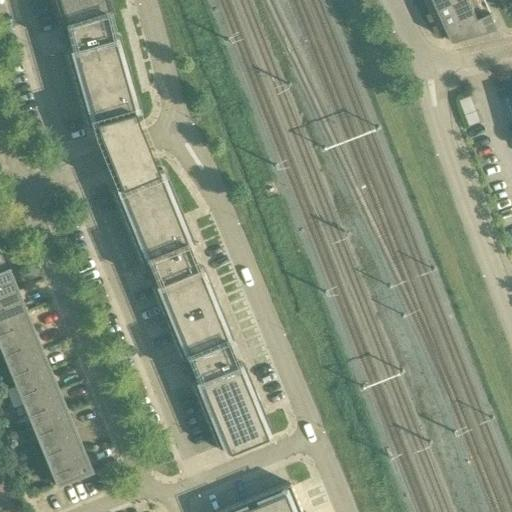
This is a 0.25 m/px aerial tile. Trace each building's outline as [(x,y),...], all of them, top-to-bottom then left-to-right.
[(51,0),(61,30),(67,28),(72,49),(111,38),(106,15),(114,13),(109,0),(51,0)] [(425,0),(442,38),(449,35),(451,43),(499,29),(491,13),(485,16),(478,0),(425,0)] [(111,38),(72,49),(65,51),(87,128),(94,126),(97,135),(136,123),(133,115),(140,113),(118,36),(111,38)] [(481,121),(472,97),(459,101),(468,126),(481,121)] [(144,144),(136,123),(97,135),(97,136),(102,148),(106,156),(115,179),(153,164),(144,144)] [(149,262),(158,284),(196,268),(186,246),(193,243),(188,231),(163,169),(156,172),(153,164),(115,179),(118,188),(111,190),(137,252),(142,264),(149,262)] [(196,268),(158,284),(151,287),(181,361),(188,358),(226,342),(233,340),(202,266),(196,268)] [(0,296),(15,290),(7,270),(0,272),(0,296)] [(0,320),(23,310),(15,290),(0,296),(0,320)] [(0,343),(31,330),(23,310),(0,320),(0,343)] [(31,330),(0,343),(0,348),(6,364),(40,350),(31,330)] [(235,365),(226,342),(188,358),(197,380),(191,383),(217,448),(224,445),(228,454),(265,439),(262,429),(268,427),(242,362),(235,365)] [(40,350),(6,364),(15,384),(48,370),(40,350)] [(56,390),(48,370),(15,384),(23,404),(56,390)] [(64,410),(56,390),(23,404),(31,424),(64,410)] [(73,430),(64,410),(31,424),(39,444),(73,430)] [(81,450),(73,430),(39,444),(47,464),(81,450)] [(89,471),(81,450),(47,464),(56,485),(89,471)] [(303,511),(292,484),(223,511),(303,511)]
